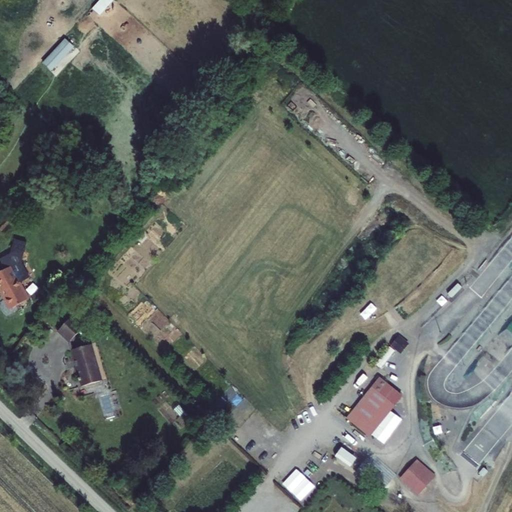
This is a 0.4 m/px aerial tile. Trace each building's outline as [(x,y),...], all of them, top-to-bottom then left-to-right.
[(42,62),(52,71),(75,46),(65,37),(42,62)] [(104,216),(97,207),(90,212),(97,221),(104,216)] [(0,293),(10,310),(29,300),(11,267),(0,273),(0,293)] [(71,319),(58,332),(69,343),(71,341),(82,330),(71,319)] [(72,351),(76,365),(82,388),(102,382),(92,345),(73,350),(72,351)] [(400,394),(381,378),(348,419),(367,435),(400,394)] [(419,495),(434,472),(413,458),(398,480),(419,495)] [(358,464),(352,459),(346,467),(352,472),(358,464)]
